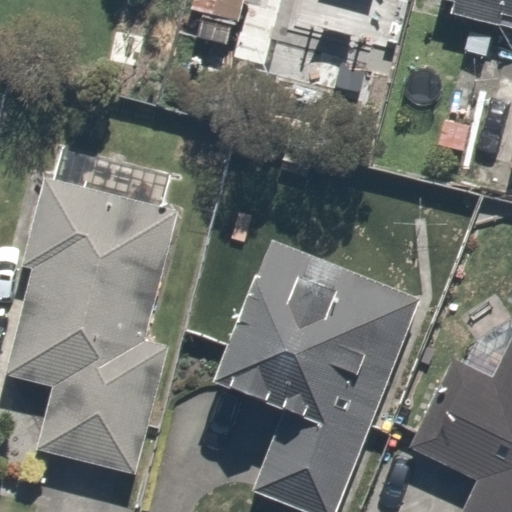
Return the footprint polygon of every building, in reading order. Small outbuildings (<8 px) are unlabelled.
[(511,0),(446,0),(445,9),(511,20),(511,0)] [(491,129),(441,108),(422,155),(471,176),(491,129)] [(185,222),(39,175),(10,267),(33,274),(0,377),(34,389),(15,446),(105,474),(185,222)] [(279,511),(321,511),(411,300),(266,239),(203,388),(273,417),(241,495),(279,511)] [(511,511),(511,327),(491,372),(445,350),(398,449),(475,485),(461,511),(511,511)]
